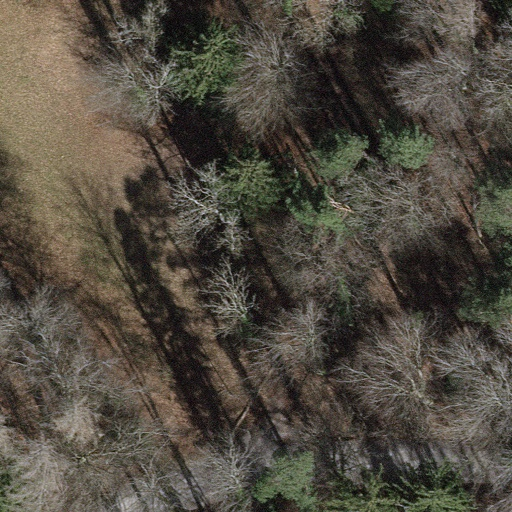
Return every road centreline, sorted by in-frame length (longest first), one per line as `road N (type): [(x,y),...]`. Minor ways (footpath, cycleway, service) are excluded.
road 1 (track): [(334,0),(343,166),(329,263),(311,334),(275,406),(234,461)]
road 2 (track): [(113,511),(234,461),(511,462)]
